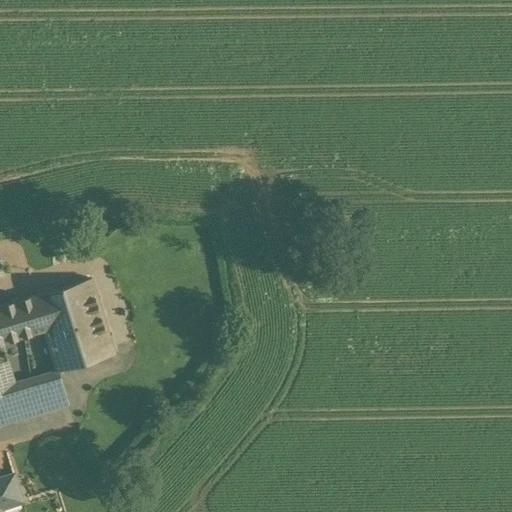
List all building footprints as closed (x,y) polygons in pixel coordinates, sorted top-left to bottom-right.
[(92,278),(0,305),(0,343),(45,331),(50,347),(87,336),(95,360),(115,354),(92,278)] [(95,360),(87,336),(50,347),(58,371),(95,360)] [(1,398),(8,422),(69,404),(60,379),(9,393),(2,395),(2,397),(1,398)] [(0,388),(2,395),(9,393),(6,386),(0,387),(0,388)] [(14,473),(0,477),(0,511),(3,511),(0,503),(22,497),(14,473)]
